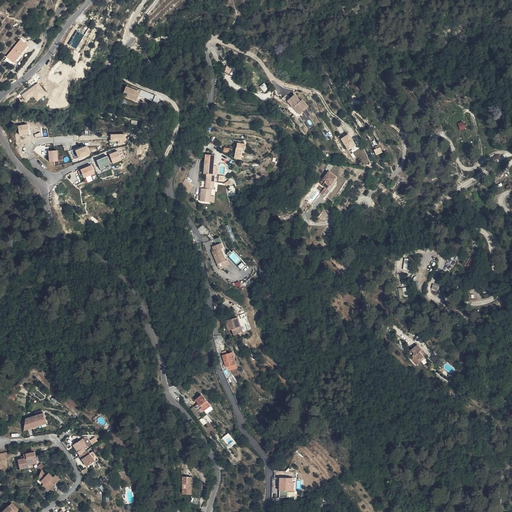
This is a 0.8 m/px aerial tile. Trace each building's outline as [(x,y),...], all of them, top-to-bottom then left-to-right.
[(78,30),(70,45),(77,49),(85,34),(78,30)] [(17,57),(31,40),(23,35),(10,52),(17,57)] [(39,82),(22,95),(27,101),(34,96),(38,101),(48,93),(39,82)] [(126,87),(125,92),(128,93),(127,98),(139,100),(141,89),(126,87)] [(287,101),(300,115),(308,109),(301,102),(295,95),(287,101)] [(310,108),(303,100),(301,102),(308,109),(310,108)] [(20,135),(31,133),(29,123),(18,125),(20,135)] [(118,141),(118,143),(127,143),(127,133),(111,134),(111,141),(118,141)] [(348,150),(357,145),(349,133),(341,138),(348,150)] [(76,149),(79,158),(91,154),(88,145),(76,149)] [(375,147),(368,150),(371,156),(377,153),(375,147)] [(59,149),(49,150),(50,161),(59,161),(59,149)] [(114,163),(123,159),(119,150),(110,154),(114,163)] [(213,164),(204,163),(202,173),(204,173),(211,174),(213,164)] [(81,169),(85,178),(97,172),(92,164),(81,169)] [(317,180),(321,182),(318,187),(321,189),(323,190),(328,183),(331,178),(322,173),(317,180)] [(181,186),(190,192),(195,185),(186,179),(181,186)] [(209,188),(211,188),(212,181),(203,179),(201,186),(209,188)] [(207,200),(208,192),(209,188),(201,186),(197,186),(195,198),(207,200)] [(321,189),(317,195),(322,198),(326,192),(323,190),(321,189)] [(216,261),(224,257),(219,246),(222,245),(220,239),(212,243),(211,244),(213,249),(211,250),(216,261)] [(467,264),(474,269),(480,259),(474,255),(467,264)] [(218,266),(229,261),(227,256),(224,257),(216,261),(218,266)] [(404,269),(410,270),(412,259),(406,258),(404,269)] [(400,296),(409,296),(408,287),(399,288),(400,296)] [(236,333),(245,329),(238,314),(230,317),(226,319),(231,329),(234,328),(236,333)] [(421,337),(417,331),(411,335),(415,341),(420,338),(421,337)] [(415,341),(419,347),(424,343),(420,338),(415,341)] [(239,359),(235,348),(231,349),(235,361),(236,360),(239,359)] [(227,363),(235,361),(231,349),(223,352),(227,363)] [(212,408),(204,395),(197,399),(205,412),(212,408)] [(38,424),(46,422),(44,413),(36,416),(25,418),(24,431),(39,427),(38,424)] [(80,439),(72,444),(79,455),(85,451),(83,447),(84,446),(80,439)] [(87,450),(85,451),(79,455),(78,455),(86,466),(94,461),(89,453),(87,450)] [(92,451),(89,453),(94,461),(95,462),(98,460),(92,451)] [(35,457),(34,452),(25,454),(26,458),(23,459),(17,460),(19,470),(28,468),(28,466),(28,464),(37,462),(37,464),(37,466),(42,465),(40,456),(35,457)] [(291,477),(279,477),(280,497),(289,496),(288,491),(292,491),(292,496),(297,496),(296,490),(303,490),(303,478),(298,479),(298,469),(290,469),(291,477)] [(44,484),(50,490),(57,483),(53,478),(48,473),(46,476),(40,471),(38,478),(44,484)] [(193,497),(193,480),(184,480),(184,497),(193,497)] [(44,484),(41,487),(48,493),(50,490),(44,484)] [(192,506),(199,508),(201,502),(194,500),(192,506)]
